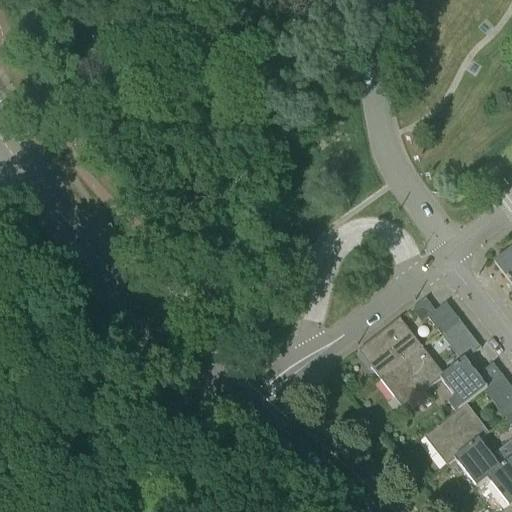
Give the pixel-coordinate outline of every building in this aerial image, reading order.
[(511,288),(511,250),(494,265),(511,288)] [(428,320),(440,335),(458,320),(446,305),(436,313),(426,300),(412,311),(422,325),(428,320)] [(423,349),(400,320),(358,353),(381,382),(423,349)] [(472,357),(481,350),(468,333),(449,347),(455,356),(465,348),(472,357)] [(465,361),(466,362),(472,357),(465,348),(455,356),(461,364),(465,361)] [(444,377),(423,349),(381,382),(403,410),(441,381),(440,380),(445,377),(444,377)] [(487,389),(503,378),(493,365),(478,377),(466,362),(465,361),(461,364),(444,377),(445,377),(440,380),(441,381),(456,400),(449,405),(456,414),(462,409),(462,408),(466,405),(467,406),(484,392),(487,389)] [(511,415),(511,389),(494,404),(506,420),(511,415)] [(466,405),(462,408),(462,409),(456,414),(424,438),(447,467),(455,461),(454,461),(479,441),(480,442),(489,435),(467,406),(466,405)] [(501,470),(501,469),(511,461),(511,462),(511,461),(511,442),(492,458),(480,442),(479,441),(454,461),(455,461),(477,490),(487,482),(487,481),(501,470)] [(511,506),(511,461),(511,462),(511,461),(501,469),(501,470),(487,481),(487,482),(509,509),(511,506)]
